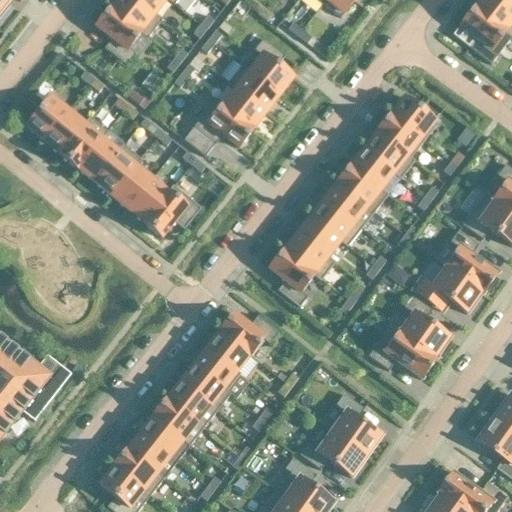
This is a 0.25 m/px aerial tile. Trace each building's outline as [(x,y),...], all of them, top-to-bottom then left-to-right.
[(0,0),(0,19),(10,7),(7,5),(8,3),(3,0),(0,0)] [(154,18),(131,0),(119,0),(111,10),(111,11),(141,35),(140,36),(147,41),(163,21),(156,16),(154,18)] [(168,1),(166,0),(131,0),(154,18),(156,16),(167,2),(168,1)] [(341,20),(356,0),(327,0),(323,6),(341,20)] [(483,0),(476,9),(475,10),(511,38),(511,11),(497,0),(483,0)] [(511,0),(497,0),(511,11),(511,0)] [(460,27),(453,37),(469,50),(491,67),(511,39),(511,38),(475,10),(476,9),(475,9),(460,27)] [(128,51),(140,36),(141,35),(111,11),(111,10),(110,10),(96,28),(112,41),(104,51),(126,68),(135,56),(128,51)] [(262,10),(257,16),(267,24),(272,17),(262,10)] [(200,27),(207,32),(214,22),(208,17),(200,27)] [(302,33),(293,25),(288,31),(297,39),(302,33)] [(200,27),(193,36),(199,41),(207,32),(200,27)] [(208,42),(214,47),(221,37),(215,33),(208,42)] [(302,33),(297,39),(307,46),(312,40),(302,33)] [(292,79),(277,67),(285,58),(263,41),(254,52),(262,58),(250,73),(249,74),(278,97),(292,79)] [(208,42),(200,51),(207,56),(214,47),(208,42)] [(174,61),(180,66),(187,56),(181,51),(174,61)] [(174,61),(166,70),(172,75),(180,66),(174,61)] [(188,66),(181,76),(187,81),(195,71),(188,66)] [(278,97),(249,74),(250,73),(242,67),(227,86),(235,92),(236,91),(265,114),(278,97)] [(79,80),(89,87),(94,81),(84,73),(79,80)] [(187,81),(181,76),(174,85),(180,90),(187,81)] [(94,81),(89,87),(98,95),(105,101),(111,94),(103,89),(94,81)] [(132,89),(126,97),(139,108),(145,99),(132,89)] [(265,114),(236,91),(235,92),(223,107),(222,108),(251,131),(252,130),(265,114)] [(111,94),(105,101),(114,106),(123,114),(128,108),(119,100),(111,94)] [(43,143),(70,110),(52,96),(44,106),(40,111),(26,129),(43,143)] [(33,97),(29,102),(40,111),(44,106),(33,97)] [(405,100),(391,117),(391,118),(424,144),(438,126),(405,100)] [(193,130),(183,142),(205,160),(215,147),(222,137),(239,150),(253,131),(252,130),(251,131),(222,108),(223,107),(215,101),(193,130)] [(128,108),(123,114),(132,122),(137,115),(128,108)] [(87,124),(86,123),(70,110),(43,143),(59,156),(60,156),(87,124)] [(424,144),(391,118),(391,117),(390,116),(376,135),(377,136),(377,135),(410,161),(411,160),(424,144)] [(100,141),(101,142),(107,134),(89,119),(86,123),(87,124),(60,156),(59,156),(59,157),(77,172),(78,171),(77,170),(100,141)] [(145,121),(140,127),(157,141),(162,135),(153,127),(145,121)] [(162,135),(157,141),(166,148),(171,142),(162,135)] [(415,163),(411,160),(410,161),(377,135),(377,136),(364,152),(393,175),(392,176),(400,182),(415,163)] [(117,155),(116,154),(101,142),(100,141),(77,170),(78,171),(94,184),(117,155)] [(137,165),(138,165),(141,162),(123,147),(116,154),(117,155),(94,184),(110,197),(137,165)] [(393,175),(364,152),(351,168),(351,169),(380,192),(380,191),(392,176),(393,175)] [(180,161),(189,169),(194,163),(185,155),(180,161)] [(457,155),(450,164),(456,169),(463,159),(457,155)] [(194,163),(189,169),(199,177),(204,170),(194,163)] [(450,164),(443,174),(449,179),(456,169),(450,164)] [(137,165),(110,197),(127,211),(151,182),(151,183),(154,179),(138,165),(137,165)] [(388,197),(380,191),(380,192),(351,169),(351,168),(350,167),(336,186),(337,187),(337,186),(374,215),(388,197)] [(511,171),(505,167),(497,178),(506,184),(493,202),(511,215),(511,171)] [(167,196),(166,195),(151,183),(151,182),(127,211),(143,224),(144,225),(167,196)] [(361,232),(374,215),(337,186),(337,187),(324,203),(361,232)] [(173,188),(166,195),(167,196),(144,225),(143,224),(142,225),(161,240),(174,224),(184,232),(201,211),(173,188)] [(431,189),(424,199),(430,204),(437,194),(431,189)] [(511,215),(493,202),(485,195),(462,227),(482,242),(489,232),(511,247),(511,215)] [(424,199),(417,208),(423,213),(430,204),(424,199)] [(361,232),(324,203),(310,220),(340,243),(339,243),(347,249),(361,232)] [(327,259),(339,243),(340,243),(310,220),(297,237),(326,260),(327,259)] [(411,228),(404,238),(410,243),(417,233),(411,228)] [(497,276),(471,257),(478,247),(458,233),(450,244),(458,250),(445,270),(446,270),(482,295),(481,295),(482,296),(485,293),(489,295),(498,282),(494,279),(497,276)] [(326,260),(297,237),(284,253),(284,254),(314,277),(313,278),(320,283),(335,265),(327,259),(326,260)] [(404,238),(396,247),(403,252),(410,243),(404,238)] [(301,293),(313,278),(314,277),(284,254),(284,253),(283,252),(269,271),(285,284),(277,293),(299,310),(308,299),(301,293)] [(379,258),(372,268),(378,273),(386,263),(379,258)] [(372,268),(365,278),(371,282),(378,273),(372,268)] [(467,316),(481,295),(482,295),(446,270),(432,289),(421,281),(413,292),(443,313),(450,303),(467,316)] [(353,293),(346,303),(353,307),(360,298),(353,293)] [(450,341),(425,323),(432,313),(412,299),(404,310),(414,317),(400,336),(435,361),(436,361),(438,357),(442,360),(451,347),(448,344),(450,341)] [(346,303),(339,312),(345,317),(353,307),(346,303)] [(219,333),(218,335),(219,335),(220,334),(249,357),(248,358),(249,359),(250,358),(262,342),(269,347),(278,335),(257,319),(249,328),(233,316),(219,333)] [(219,335),(207,351),(236,374),(237,373),(248,358),(249,357),(220,334),(219,335)] [(435,361),(400,336),(399,335),(385,354),(376,347),(368,359),(389,374),(397,364),(422,382),(437,361),(436,361),(435,361)] [(0,337),(0,443),(23,414),(34,423),(71,376),(47,357),(38,368),(0,337)] [(207,351),(194,368),(226,394),(227,393),(239,377),(240,376),(237,373),(236,374),(207,351)] [(194,368),(180,385),(217,414),(230,397),(231,396),(227,393),(226,394),(194,368)] [(284,385),(291,390),(298,380),(292,376),(284,385)] [(168,401),(167,402),(203,431),(217,414),(180,385),(168,401)] [(284,399),(291,390),(284,385),(277,395),(284,399)] [(345,414),(331,434),(366,459),(381,438),(357,421),(363,411),(343,396),(335,407),(345,414)] [(511,399),(511,400),(508,398),(499,411),(502,413),(497,421),(511,432),(511,399)] [(167,400),(152,419),(153,420),(153,419),(182,442),(190,448),(203,431),(167,402),(168,401),(167,400)] [(265,424),(272,415),(266,410),(258,420),(265,424)] [(153,420),(140,436),(169,459),(176,465),(190,448),(182,442),(153,419),(153,420)] [(258,434),(265,424),(258,420),(251,429),(258,434)] [(511,432),(497,421),(491,429),(488,426),(478,440),(482,442),(480,444),(505,461),(497,471),(511,481),(511,432)] [(366,459),(331,434),(317,453),(307,446),(300,457),(320,472),(327,462),(351,480),(366,459)] [(128,452),(127,453),(163,482),(176,465),(169,459),(140,436),(128,452)] [(252,454),(246,449),(238,459),(245,463),(252,454)] [(112,469),(112,470),(113,471),(113,470),(150,499),(163,482),(127,453),(128,452),(127,451),(112,469)] [(238,473),(245,463),(238,459),(231,468),(238,473)] [(290,475),(276,494),(276,495),(300,511),(328,511),(333,505),(309,487),(316,477),(292,460),(285,471),(290,475)] [(113,471),(99,488),(114,500),(107,510),(109,511),(139,511),(150,499),(113,470),(113,471)] [(456,476),(442,496),(464,511),(499,511),(509,499),(489,485),(481,495),(456,476)] [(214,479),(207,489),(213,494),(220,484),(214,479)] [(206,503),(213,494),(207,489),(199,498),(206,503)] [(300,511),(276,495),(276,494),(274,493),(260,511),(300,511)] [(464,511),(442,496),(441,497),(442,497),(437,505),(433,502),(426,511),(464,511)]
